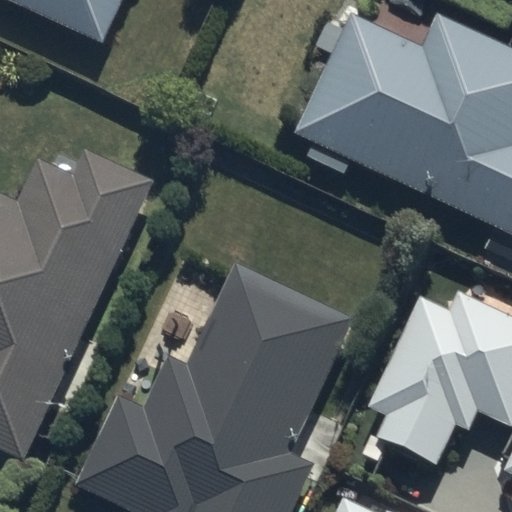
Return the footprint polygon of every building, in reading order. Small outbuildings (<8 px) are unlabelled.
[(6,0),(108,46),(129,0),(6,0)] [(353,14),(297,136),(511,234),(511,51),(442,19),(428,49),(353,14)] [(0,452),(27,465),(159,186),(92,154),(80,180),(43,162),(22,206),(0,195),(0,452)] [(358,322),(238,268),(198,355),(194,353),(187,367),(171,360),(148,412),(120,400),(80,488),(132,511),(299,511),(320,468),(296,458),(358,322)] [(456,314),(424,299),(374,409),(391,417),(382,437),(441,464),(459,427),(473,434),(482,416),(511,429),(511,319),(464,298),(456,314)] [(370,511),(350,502),(344,511),(370,511)]
